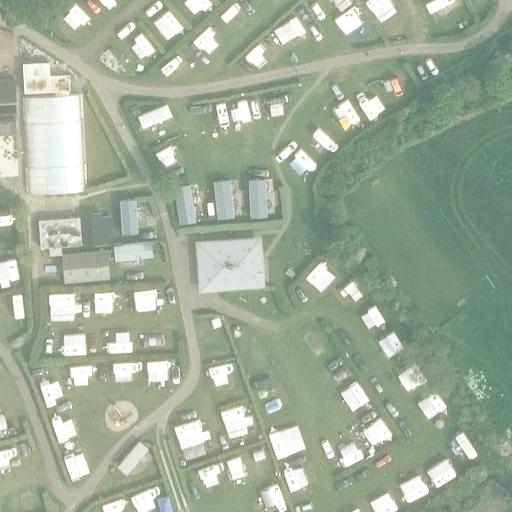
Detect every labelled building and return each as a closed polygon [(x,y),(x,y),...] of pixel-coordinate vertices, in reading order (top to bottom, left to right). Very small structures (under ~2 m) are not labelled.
[(48,61),(23,63),(23,65),(24,91),(68,89),(68,74),(48,75),(48,65),(48,61)] [(414,94),(396,66),(386,72),(404,100),(414,94)] [(0,118),(17,117),(15,79),(0,79),(0,118)] [(22,95),(25,190),(83,188),(79,93),(22,95)] [(165,104),(137,116),(141,127),(170,115),(165,104)] [(229,210),(229,176),(216,176),(216,210),(229,210)] [(262,214),(262,179),(250,180),(251,214),(262,214)] [(191,216),(186,182),(175,184),(179,217),(191,216)] [(136,233),(134,200),(119,201),(121,234),(136,233)] [(37,220),(39,248),(103,243),(101,215),(37,220)] [(198,290),(262,285),(258,237),(194,242),(198,290)] [(150,241),(112,246),(114,261),(152,256),(150,241)] [(60,253),(63,283),(109,278),(106,249),(60,253)] [(136,442),(117,464),(125,471),(144,448),(136,442)]
